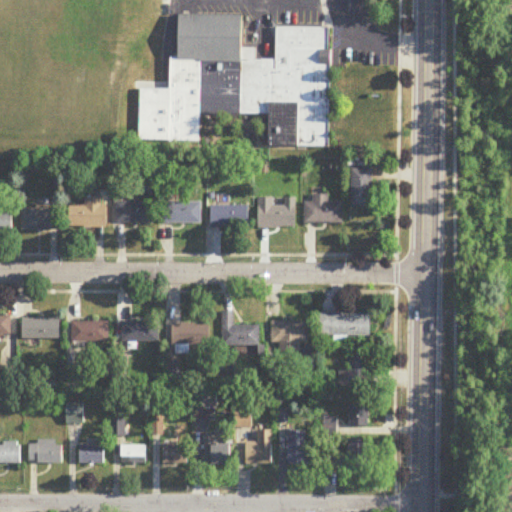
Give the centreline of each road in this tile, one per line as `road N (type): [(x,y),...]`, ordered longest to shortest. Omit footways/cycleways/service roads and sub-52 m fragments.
road 1 (secondary): [(422,511),(428,0)]
road 2 (residential): [(0,275),(425,276)]
road 3 (residential): [(0,506),(422,507)]
